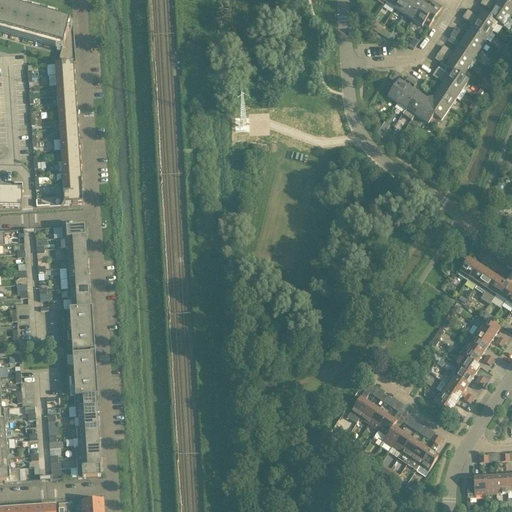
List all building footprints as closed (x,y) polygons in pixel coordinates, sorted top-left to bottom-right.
[(394,10),(400,0),(387,0),(385,4),(394,10)] [(404,16),(413,0),(400,0),(394,10),(404,16)] [(412,22),(423,5),(419,2),(420,0),(413,0),(404,16),(412,22)] [(511,15),(511,7),(500,0),(498,0),(496,4),(489,0),(483,0),(483,1),(510,19),(511,15)] [(510,19),(483,1),(480,5),(491,12),(488,17),(487,17),(498,24),(497,24),(504,29),(510,19)] [(423,5),(412,22),(422,28),(423,26),(428,29),(434,21),(442,9),(432,2),(428,8),(423,5)] [(0,30),(62,48),(58,65),(74,64),(74,65),(76,65),(73,24),(0,4),(0,30)] [(478,18),(468,11),(465,15),(492,33),(497,24),(498,24),(487,17),(488,17),(482,13),(478,18)] [(492,33),(465,15),(462,19),(473,26),(469,31),(486,42),(492,33)] [(486,42),(469,31),(466,36),(455,29),(453,33),(480,51),(486,42)] [(480,51),(453,33),(450,37),(461,44),(457,49),(474,60),(480,51)] [(414,39),(408,47),(413,51),(419,43),(414,39)] [(474,60),(457,49),(454,54),(443,47),(441,51),(468,69),(474,60)] [(468,69),(441,51),(438,55),(449,62),(445,68),(451,72),(462,78),(468,69)] [(494,66),(488,62),(485,67),(491,71),(494,66)] [(75,75),(75,70),(74,70),(74,65),(74,64),(58,65),(55,65),(56,76),(75,75)] [(451,72),(448,76),(437,69),(435,73),(462,91),(468,82),(462,78),(451,72)] [(443,84),(440,89),(456,100),(462,91),(435,73),(432,77),(443,84)] [(75,75),(56,76),(56,87),(76,86),(76,81),(75,81),(74,76),(75,76),(75,75)] [(412,82),(407,79),(404,85),(399,82),(388,98),(397,104),(412,82)] [(416,85),(412,82),(397,104),(406,110),(417,94),(412,91),(416,85)] [(56,87),(57,98),(77,97),(76,92),(75,92),(75,87),(76,87),(76,86),(56,87)] [(450,109),(456,100),(440,89),(434,99),(450,109)] [(406,110),(403,115),(411,121),(415,116),(415,117),(426,100),(417,94),(406,110)] [(77,97),(57,98),(58,109),(77,107),(77,103),(76,103),(76,98),(77,98),(77,97)] [(441,123),(450,109),(434,99),(431,103),(433,118),(441,123)] [(431,103),(426,100),(415,117),(428,125),(433,118),(431,103)] [(77,107),(58,109),(59,119),(78,118),(78,113),(77,113),(76,109),(77,109),(77,107)] [(78,118),(59,119),(59,130),(79,129),(78,124),(77,119),(78,119),(78,118)] [(79,129),(59,130),(60,141),(79,140),(79,135),(78,135),(78,130),(79,130),(79,129)] [(379,129),(377,134),(381,139),(385,133),(379,129)] [(79,140),(60,141),(61,152),(80,151),(80,146),(79,146),(79,141),(80,141),(79,140)] [(80,151),(61,152),(61,163),(81,161),(81,157),(80,157),(79,152),(80,152),(80,151)] [(81,161),(61,163),(62,173),(82,172),(81,167),(80,168),(80,163),(81,163),(81,161)] [(82,172),(62,173),(63,184),(82,183),(82,178),(81,178),(81,173),(82,173),(82,172)] [(82,183),(63,184),(64,194),(64,195),(83,193),(83,189),(82,189),(82,184),(82,183)] [(0,208),(22,209),(23,185),(14,185),(14,190),(0,189),(0,208)] [(62,206),(82,205),(83,205),(83,204),(82,195),(83,195),(83,193),(64,195),(64,194),(61,195),(62,206)] [(503,224),(507,219),(501,215),(497,220),(503,224)] [(64,240),(85,238),(84,228),(61,229),(62,240),(64,240)] [(86,248),(85,238),(64,240),(65,250),(86,248)] [(68,260),(87,259),(86,248),(65,250),(66,260),(68,260)] [(87,269),(87,259),(68,260),(69,270),(87,269)] [(457,275),(457,276),(467,282),(477,266),(468,260),(457,275)] [(486,272),(477,266),(467,282),(476,288),(478,285),(486,272)] [(67,280),(88,279),(87,269),(69,270),(66,270),(67,280)] [(474,290),(483,296),(487,291),(495,278),(486,272),(478,285),(476,288),(474,290)] [(489,306),(496,296),(504,284),(495,278),(487,291),(483,296),(480,300),(489,306)] [(89,289),(88,279),(67,280),(68,291),(89,289)] [(496,296),(505,302),(511,291),(511,289),(504,284),(496,296)] [(71,301),(89,299),(89,289),(68,291),(68,301),(71,301)] [(90,309),(89,299),(71,301),(71,310),(71,311),(90,310),(90,309)] [(71,332),(94,330),(92,309),(90,309),(90,310),(71,311),(71,310),(70,310),(71,332)] [(491,321),(494,318),(485,312),(483,316),(491,321)] [(477,328),(493,339),(500,329),(484,319),(477,328)] [(471,337),(475,339),(487,348),(493,339),(477,328),(471,337)] [(71,332),(72,353),(95,351),(94,330),(71,332)] [(471,337),(465,346),(481,357),(487,348),(475,339),(471,337)] [(430,344),(435,347),(439,342),(434,339),(430,344)] [(459,355),(463,358),(467,360),(475,366),(476,365),(481,357),(465,346),(459,355)] [(97,376),(96,365),(95,354),(73,356),(74,377),(97,376)] [(463,358),(457,367),(473,378),(479,368),(476,365),(475,366),(467,360),(463,358)] [(457,367),(451,376),(467,386),(473,378),(457,367)] [(97,376),(74,377),(75,398),(96,397),(98,397),(97,376)] [(451,376),(445,385),(461,395),(467,386),(451,376)] [(375,385),(371,382),(369,386),(365,392),(369,394),(373,388),(375,385)] [(441,382),(436,391),(439,394),(455,404),(461,395),(445,385),(441,382)] [(439,394),(433,403),(449,414),(454,416),(456,413),(456,411),(452,409),(455,404),(439,394)] [(75,398),(75,408),(96,407),(96,397),(75,398)] [(350,414),(347,419),(356,425),(359,420),(369,405),(365,402),(360,399),(350,414)] [(359,420),(368,426),(378,411),(369,405),(359,420)] [(75,409),(69,409),(70,419),(76,418),(76,419),(78,419),(78,418),(97,417),(96,407),(75,408),(75,409)] [(0,420),(5,420),(5,421),(10,420),(9,409),(2,410),(0,410),(0,420)] [(377,432),(387,417),(378,411),(368,426),(377,431),(377,432)] [(98,427),(97,417),(78,418),(78,419),(79,428),(98,427)] [(377,432),(377,431),(374,435),(376,436),(375,437),(383,443),(386,438),(393,428),(396,423),(387,417),(377,432)] [(77,439),(98,437),(98,427),(79,428),(77,428),(77,439)] [(383,443),(379,448),(389,454),(392,449),(402,434),(393,428),(386,438),(383,443)] [(402,434),(392,449),(401,455),(411,440),(402,434)] [(78,448),(78,449),(99,447),(98,437),(77,439),(78,448)] [(438,458),(434,455),(438,447),(437,447),(441,441),(438,438),(434,444),(429,452),(416,472),(417,472),(416,473),(425,478),(438,458)] [(0,440),(0,451),(7,451),(9,451),(9,440),(6,440),(6,441),(0,440)] [(398,460),(407,466),(420,446),(411,440),(401,455),(398,460)] [(416,472),(429,452),(420,446),(407,466),(416,472)] [(100,458),(99,447),(78,449),(78,448),(76,449),(76,459),(100,458)] [(77,469),(100,468),(100,458),(76,459),(77,469)] [(0,471),(11,471),(11,470),(10,460),(8,460),(8,461),(0,461),(0,471)] [(78,480),(101,478),(100,468),(77,469),(78,480)] [(11,470),(11,471),(0,471),(0,482),(4,483),(4,485),(21,484),(20,470),(11,470)] [(52,477),(52,482),(60,481),(59,477),(62,477),(61,471),(51,471),(52,477)] [(506,477),(495,478),(496,496),(507,495),(506,477)] [(474,497),(485,496),(484,478),(473,479),(473,484),(468,484),(467,487),(467,496),(474,495),(474,497)] [(495,478),(484,478),(485,496),(496,496),(495,478)] [(82,511),(103,511),(102,501),(82,502),(82,511)]
